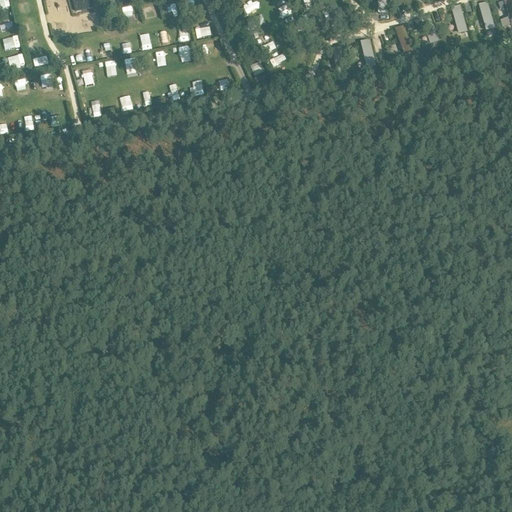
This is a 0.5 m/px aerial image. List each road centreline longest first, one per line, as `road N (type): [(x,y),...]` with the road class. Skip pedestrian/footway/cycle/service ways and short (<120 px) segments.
road 1 (track): [(50,44),(214,15)]
road 2 (track): [(39,0),(87,130)]
